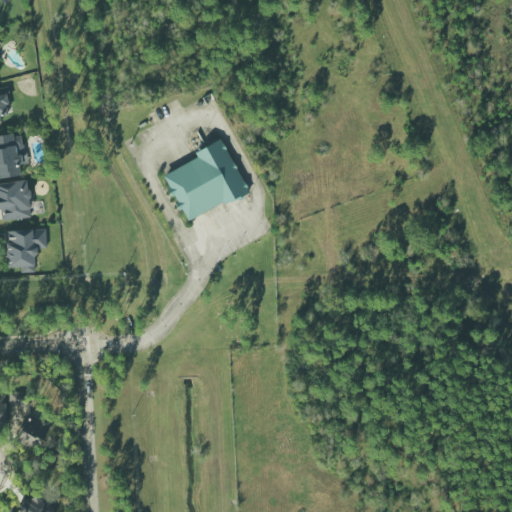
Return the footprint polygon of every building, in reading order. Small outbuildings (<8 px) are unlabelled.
[(0,122),(1,122),(0,118),(0,116),(10,115),(4,88),(0,88),(0,122)] [(0,136),(0,178),(20,176),(19,166),(26,165),(22,133),(0,136)] [(219,139),(248,193),(186,226),(157,172),(219,139)] [(31,217),(26,180),(0,183),(0,210),(2,222),(31,217)] [(46,248),(45,229),(5,231),(7,268),(20,267),(21,273),(36,272),(34,249),(46,248)] [(8,406),(26,407),(27,393),(9,392),(8,406)] [(17,442),(39,451),(50,424),(28,415),(17,442)] [(21,511),(52,511),(44,493),(18,504),(21,511)]
